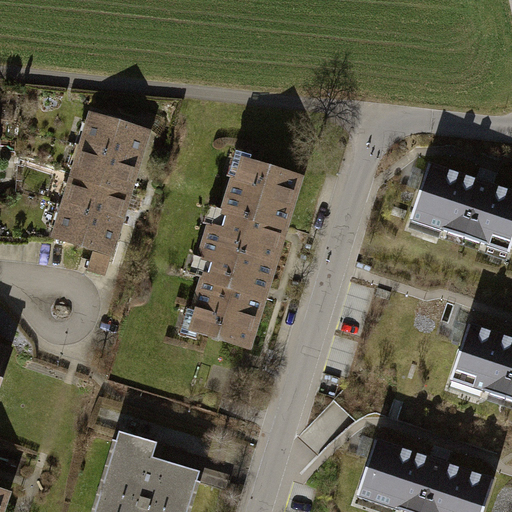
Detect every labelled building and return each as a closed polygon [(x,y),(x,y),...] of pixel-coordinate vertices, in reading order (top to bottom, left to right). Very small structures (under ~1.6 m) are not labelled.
[(147,131),(89,116),(55,246),(113,261),(147,131)] [(181,329),(249,350),(304,172),(236,151),(181,329)] [(511,239),(511,190),(427,163),(406,225),(506,258),(511,239)] [(511,337),(466,323),(445,387),(511,408),(511,337)] [(0,395),(17,345),(0,339),(0,395)] [(183,511),(196,469),(153,457),(158,440),(113,427),(88,511),(183,511)] [(384,511),(484,511),(495,478),(376,439),(355,503),(384,511)] [(0,511),(8,511),(18,483),(0,477),(0,511)]
